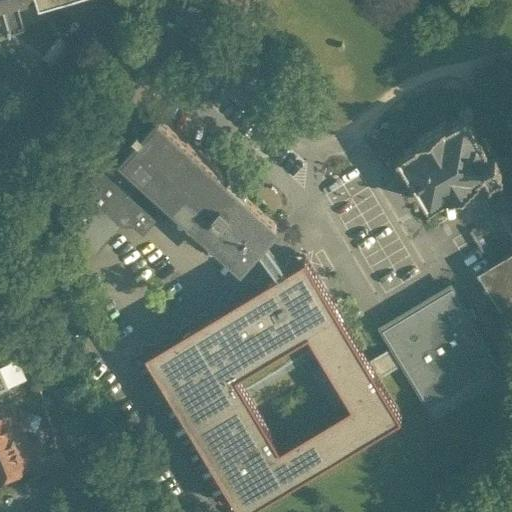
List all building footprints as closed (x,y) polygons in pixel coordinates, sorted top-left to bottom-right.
[(0,0),(0,32),(11,29),(2,0),(0,0)] [(2,0),(11,29),(25,25),(17,0),(2,0)] [(11,29),(0,32),(0,47),(15,61),(16,62),(28,72),(43,55),(11,29)] [(0,76),(1,78),(16,62),(15,61),(0,47),(0,76)] [(15,95),(0,85),(0,100),(7,105),(8,106),(15,95)] [(460,110),(461,113),(446,121),(445,119),(416,135),(418,138),(398,150),(430,202),(449,190),(450,193),(478,176),(476,172),(502,155),(496,146),(491,149),(489,146),(493,143),(484,128),(479,130),(470,116),(472,114),(473,112),(474,109),(473,107),(472,105),(469,103),(466,103),(464,103),(462,105),(460,107),(460,110)] [(158,113),(146,126),(145,126),(144,127),(138,122),(134,127),(135,129),(134,130),(137,133),(138,131),(140,133),(138,134),(139,134),(123,151),(127,155),(116,167),(102,154),(83,175),(89,180),(74,196),(79,201),(64,218),(90,241),(94,236),(101,242),(128,212),(134,218),(134,220),(143,229),(154,217),(127,193),(146,172),(173,196),(243,259),(258,241),(267,254),(278,268),(287,263),(276,249),(265,234),(277,220),(246,192),(247,191),(229,174),(228,176),(158,113)] [(476,172),(478,176),(499,210),(499,211),(511,202),(511,154),(510,151),(502,155),(476,172)] [(511,202),(499,211),(511,231),(511,247),(480,267),(501,304),(511,296),(511,202)] [(470,263),(483,256),(471,233),(457,240),(470,263)] [(369,357),(359,339),(306,252),(278,268),(257,281),(147,346),(154,358),(243,506),(402,410),(380,374),(404,360),(430,402),(499,361),(452,284),(383,325),(394,342),(369,357)] [(0,364),(0,387),(8,384),(0,365),(0,364),(0,365),(0,364)] [(13,399),(0,404),(0,473),(32,461),(31,459),(47,453),(40,435),(30,439),(25,428),(27,424),(36,428),(41,413),(19,404),(17,400),(14,401),(13,399)] [(47,453),(31,459),(32,461),(37,473),(60,464),(54,450),(47,453)] [(37,473),(29,477),(33,489),(65,476),(64,472),(66,471),(65,468),(63,469),(61,464),(60,464),(37,473)]
